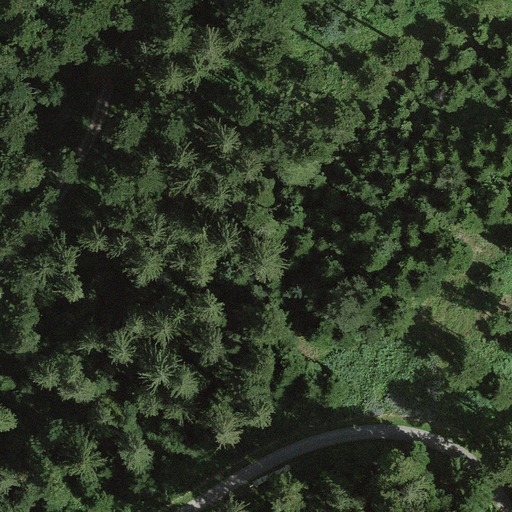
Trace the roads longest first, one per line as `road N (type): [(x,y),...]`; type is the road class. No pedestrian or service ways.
road 1 (track): [(99,119),(140,90),(190,72),(511,9)]
road 2 (track): [(188,511),(245,475),(308,449),(390,433),(432,439),(467,458),(508,511)]
road 3 (track): [(155,0),(121,54),(69,182),(0,269)]
